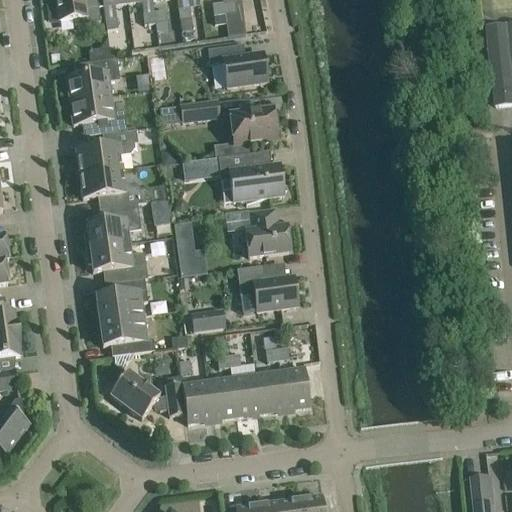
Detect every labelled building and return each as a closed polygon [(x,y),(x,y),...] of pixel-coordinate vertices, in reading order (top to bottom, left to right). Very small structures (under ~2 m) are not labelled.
[(100,25),(96,0),(55,0),(56,9),(57,13),(58,22),(59,25),(73,22),(74,28),(100,25)] [(127,7),(125,0),(101,0),(105,22),(116,20),(115,8),(127,7)] [(223,5),(212,7),(213,18),(225,17),(224,11),(223,5)] [(226,26),(229,45),(247,43),(242,8),(224,11),(225,17),(226,26)] [(56,9),(47,11),(48,23),(58,22),(57,13),(56,9)] [(190,23),(188,12),(177,14),(179,25),(190,23)] [(165,14),(154,15),(156,27),(166,26),(165,14)] [(156,27),(154,15),(144,16),(145,29),(156,27)] [(225,17),(213,18),(215,28),(226,26),(225,17)] [(116,20),(105,22),(106,33),(118,32),(116,20)] [(166,26),(156,27),(156,34),(167,33),(166,26)] [(511,26),(487,30),(495,109),(511,106),(511,26)] [(155,40),(144,41),(145,51),(156,50),(155,40)] [(227,91),(247,88),(266,86),(262,57),(237,61),(235,49),(207,53),(209,68),(223,67),(227,91)] [(159,59),(149,60),(151,70),(161,69),(159,59)] [(70,105),(110,99),(108,85),(119,83),(116,62),(92,65),(93,77),(66,81),(70,105)] [(110,99),(70,105),(73,129),(100,125),(102,137),(126,134),(123,112),(112,114),(110,99)] [(183,125),(218,121),(216,105),(181,109),(183,125)] [(234,149),(256,146),(276,144),(272,111),(230,117),(234,149)] [(126,134),(102,137),(103,151),(76,155),(79,178),(121,173),(119,159),(130,157),(135,151),(134,147),(137,146),(136,133),(126,135),(126,134)] [(167,154),(160,155),(162,168),(175,166),(174,160),(167,154)] [(233,206),(263,202),(283,200),(283,196),(286,194),(280,177),(279,167),(251,171),(250,157),(230,159),(218,161),(221,185),(230,183),(233,206)] [(184,185),(197,183),(194,164),(182,166),(184,185)] [(121,173),(79,178),(83,202),(110,199),(112,211),(137,208),(146,207),(144,194),(140,194),(140,190),(133,185),(123,187),(121,173)] [(137,208),(112,211),(107,212),(108,225),(86,228),(89,252),(129,246),(127,235),(141,233),(137,208)] [(248,261),(270,258),(290,255),(287,229),(277,230),(275,213),(249,216),(251,233),(245,234),(248,261)] [(190,225),(174,227),(176,243),(184,242),(191,233),(190,225)] [(151,231),(156,249),(173,245),(168,226),(151,231)] [(0,263),(4,263),(4,264),(8,263),(5,238),(0,239),(0,263)] [(130,258),(129,246),(89,252),(92,276),(115,273),(117,286),(144,283),(147,282),(144,256),(130,258)] [(262,280),(261,268),(237,271),(238,283),(262,280)] [(293,280),(273,282),(238,287),(240,298),(254,296),(257,315),(297,310),(293,280)] [(187,281),(179,282),(180,291),(188,290),(187,281)] [(144,283),(117,286),(120,286),(121,293),(95,296),(99,325),(143,319),(141,307),(147,306),(144,283)] [(0,338),(18,336),(16,323),(15,323),(14,313),(0,315),(0,338)] [(222,314),(191,318),(193,335),(225,331),(222,314)] [(146,343),(143,319),(99,325),(103,350),(128,346),(130,358),(154,354),(152,342),(146,343)] [(18,336),(0,338),(0,361),(20,359),(19,349),(20,349),(18,336)] [(185,339),(171,341),(173,352),(187,350),(185,339)] [(277,354),(278,367),(289,366),(288,353),(277,354)] [(278,367),(277,354),(265,355),(267,368),(278,367)] [(239,358),(228,359),(230,372),(241,371),(239,358)] [(190,359),(179,361),(181,379),(193,378),(190,359)] [(230,372),(228,359),(217,361),(218,374),(230,372)] [(280,375),(285,415),(310,412),(304,372),(280,375)] [(15,374),(0,375),(0,394),(18,392),(15,374)] [(159,399),(143,387),(127,375),(109,399),(141,423),(152,409),(159,415),(168,414),(169,420),(185,418),(181,386),(165,388),(166,399),(158,400),(159,399)] [(280,375),(255,379),(261,418),(285,415),(280,375)] [(261,418),(255,379),(231,382),(236,422),(261,418)] [(231,382),(206,385),(212,425),(236,422),(231,382)] [(212,425),(206,385),(182,388),(187,428),(212,425)] [(470,394),(471,405),(482,404),(481,393),(470,394)] [(19,404),(13,405),(7,413),(3,410),(0,413),(0,456),(5,460),(29,429),(16,420),(21,414),(19,404)] [(473,481),(471,481),(474,511),(492,511),(489,479),(485,480),(473,481)] [(300,502),(301,511),(323,511),(322,499),(300,502)] [(301,511),(300,502),(278,505),(279,511),(301,511)]
